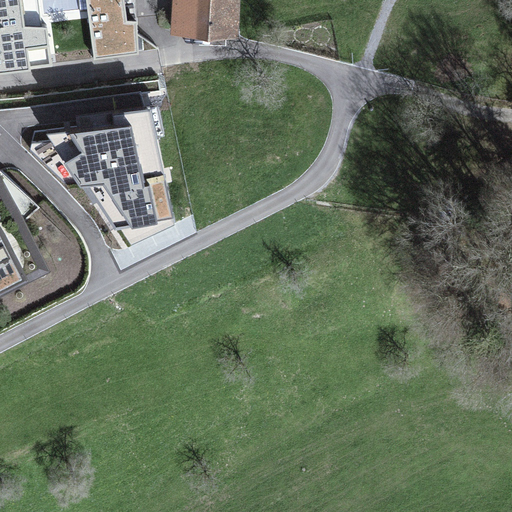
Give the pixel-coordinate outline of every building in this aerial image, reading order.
[(40,0),(0,0),(0,74),(53,69),(48,27),(43,26),(40,0)] [(140,0),(81,0),(91,63),(144,58),(140,0)] [(240,0),(173,0),(172,35),(239,38),(240,0)] [(114,126),(49,135),(112,231),(174,219),(150,111),(112,115),(114,126)] [(0,179),(0,279),(39,261),(0,179)]
